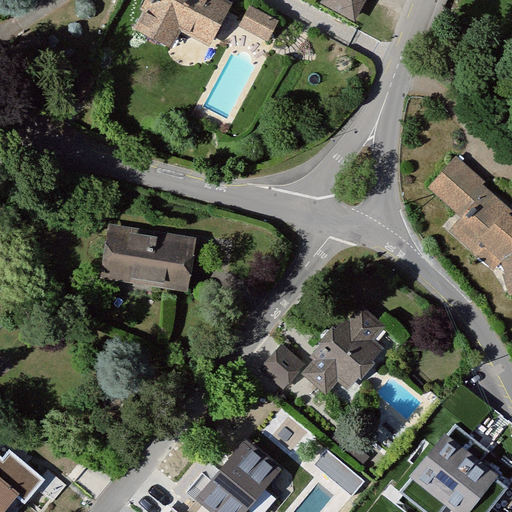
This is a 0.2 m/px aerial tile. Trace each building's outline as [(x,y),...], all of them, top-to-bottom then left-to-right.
[(148,0),(133,27),(170,47),(180,30),(213,48),(236,6),(225,0),(148,0)] [(320,0),(320,2),(355,21),(366,0),(320,0)] [(250,4),(240,26),(270,42),(281,19),(250,4)] [(477,183),(453,160),(431,183),(455,206),(477,183)] [(511,207),(487,190),(450,231),(494,268),(506,256),(508,291),(511,290),(511,207)] [(209,236),(113,218),(103,272),(199,290),(209,236)] [(397,337),(359,305),(310,363),(348,394),(397,337)] [(285,339),(261,363),(284,385),(308,361),(285,339)] [(447,399),(475,425),(494,404),(466,378),(447,399)] [(491,450),(456,423),(402,490),(429,511),(442,511),(451,502),(463,511),(491,511),(511,487),(481,462),(491,450)] [(239,511),(278,464),(243,437),(197,495),(218,511),(239,511)] [(0,511),(15,495),(27,505),(50,477),(8,444),(2,451),(0,449),(0,511)]
